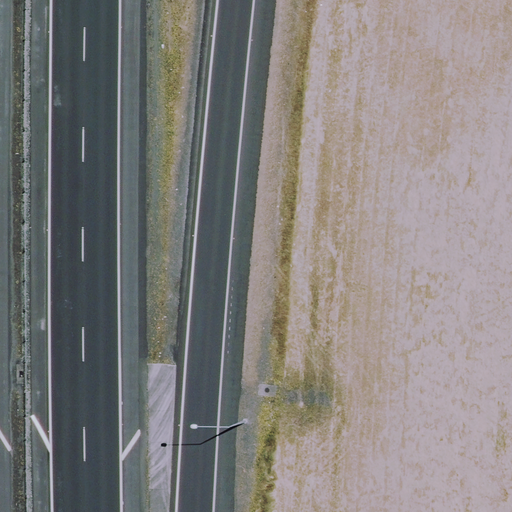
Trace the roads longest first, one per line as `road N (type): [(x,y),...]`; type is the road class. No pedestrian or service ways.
road 1 (motorway): [(234,0),(199,511)]
road 2 (motorway): [(89,0),(93,511)]
